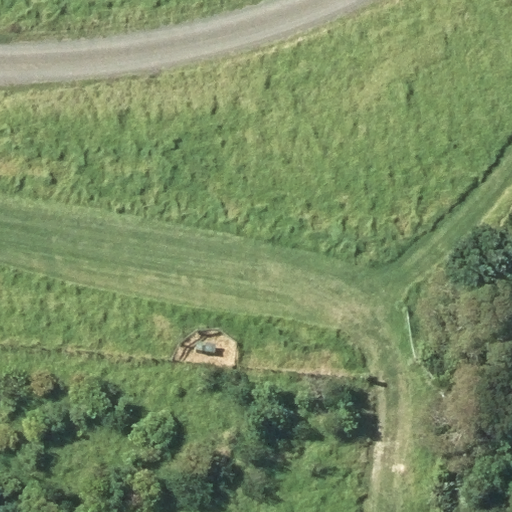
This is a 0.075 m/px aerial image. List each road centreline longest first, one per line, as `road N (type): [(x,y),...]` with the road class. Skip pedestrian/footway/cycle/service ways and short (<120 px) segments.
road 1 (track): [(0,213),(190,233),(323,275),(417,374)]
road 2 (track): [(511,73),(464,133),(421,212),(413,511)]
road 3 (track): [(316,0),(255,24),(35,67),(0,63)]
